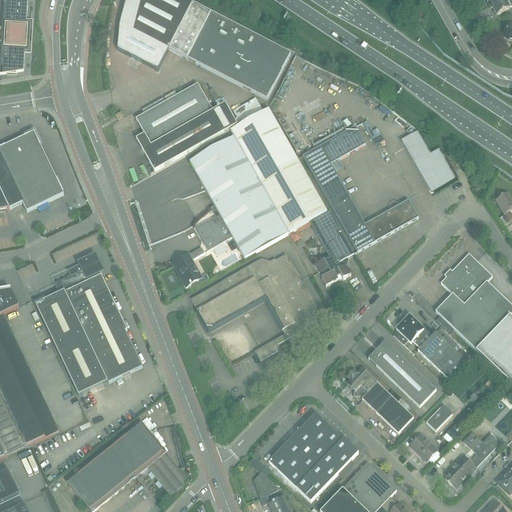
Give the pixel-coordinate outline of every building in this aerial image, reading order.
[(0,75),(6,74),(6,75),(17,76),(17,73),(24,72),(25,53),(29,53),(31,23),(26,23),(27,0),(3,0),(0,68),(0,75)] [(141,0),(133,32),(267,101),(291,55),(194,5),(193,4),(184,0),(141,0)] [(500,0),(491,6),(496,16),(509,9),(506,3),(508,2),(506,0),(500,0)] [(503,39),(511,43),(511,26),(510,26),(503,39)] [(136,121),(145,136),(150,145),(141,150),(151,167),(147,170),(150,175),(238,126),(226,105),(213,112),(198,85),(136,121)] [(190,164),(215,208),(259,183),(298,161),(269,111),(231,133),(234,139),(190,164)] [(115,117),(117,120),(118,121),(124,118),(122,113),(115,117)] [(392,138),(387,124),(377,128),(383,142),(392,138)] [(302,157),(352,245),(357,254),(419,219),(408,201),(365,226),(329,163),(338,159),(339,161),(365,146),(355,128),(302,157)] [(403,141),(401,142),(404,141),(434,193),(455,181),(458,179),(441,149),(431,155),(418,132),(416,133),(403,141)] [(64,196),(34,134),(25,138),(0,149),(0,190),(10,211),(22,204),(27,214),(64,196)] [(386,151),(397,145),(395,140),(384,145),(386,151)] [(259,183),(215,208),(219,217),(198,229),(205,242),(204,246),(208,253),(232,239),(244,261),(328,213),(298,161),(259,183)] [(10,211),(0,190),(0,212),(10,211)] [(508,222),(508,223),(511,220),(511,217),(509,213),(511,211),(511,202),(508,195),(496,202),(504,216),(505,216),(508,222)] [(311,224),(329,257),(333,255),(338,265),(343,262),(354,256),(330,213),(311,224)] [(175,264),(183,277),(180,278),(186,289),(190,286),(193,290),(209,281),(206,276),(201,279),(192,262),(205,255),(202,249),(175,264)] [(333,255),(329,257),(330,259),(314,268),(319,276),(322,274),(329,286),(338,281),(337,279),(340,277),(343,281),(351,277),(343,262),(338,265),(333,255)] [(202,296),(202,295),(202,296),(192,302),(192,301),(191,301),(191,302),(208,332),(265,300),(271,310),(271,311),(271,310),(277,320),(277,321),(283,331),(283,332),(283,331),(286,337),(298,330),(297,329),(304,326),(305,329),(322,320),(286,256),(269,266),(270,267),(264,270),(259,262),(222,283),(223,284),(213,290),(212,289),(212,290),(202,296)] [(447,302),(435,314),(476,353),(511,387),(511,320),(511,308),(487,284),(492,278),(469,256),(452,273),(452,277),(448,281),(447,279),(440,285),(452,297),(452,302),(447,302)] [(36,306),(79,397),(108,383),(108,385),(143,369),(126,333),(127,332),(100,274),(102,273),(95,259),(67,272),(70,278),(55,285),(59,295),(36,306)] [(351,276),(362,270),(357,260),(346,266),(351,276)] [(12,294),(0,295),(0,394),(26,449),(59,433),(4,316),(19,309),(12,294)] [(407,320),(406,319),(402,323),(403,324),(396,331),(398,333),(394,337),(413,356),(418,352),(431,338),(409,317),(407,320)] [(436,333),(431,338),(418,352),(454,386),(472,368),(436,333)] [(385,343),(368,360),(419,409),(436,392),(385,343)] [(255,353),(256,354),(261,362),(277,353),(272,344),(255,353)] [(362,398),(364,400),(377,386),(375,384),(374,385),(368,380),(370,378),(361,370),(358,374),(355,371),(348,379),(351,382),(347,386),(350,389),(352,391),(355,393),(355,398),(354,398),(354,399),(362,398)] [(492,383),(500,390),(504,385),(497,378),(492,383)] [(413,420),(377,386),(364,400),(362,401),(398,436),(413,420)] [(426,424),(435,433),(452,416),(443,407),(426,424)] [(269,464),(296,490),(311,504),(358,455),(344,441),(343,441),(316,415),(269,464)] [(140,475),(166,454),(141,423),(67,483),(66,482),(66,483),(89,511),(94,511),(118,493),(117,492),(121,488),(122,490),(124,488),(123,487),(127,484),(128,485),(129,484),(128,483),(133,479),(134,480),(135,479),(134,478),(139,474),(140,475)] [(476,457),(469,464),(476,470),(501,444),(491,435),(483,444),(472,434),(463,444),(476,457)] [(421,437),(418,441),(411,448),(420,457),(419,457),(427,464),(437,453),(427,443),(421,437)] [(441,460),(449,453),(446,449),(437,457),(441,460)] [(450,482),(448,484),(456,491),(476,470),(469,464),(463,458),(445,477),(450,482)] [(368,465),(343,490),(365,511),(393,511),(398,507),(390,499),(396,492),(368,465)] [(497,483),(509,495),(511,492),(511,467),(508,471),(506,474),(497,483)] [(9,472),(0,476),(0,505),(20,496),(9,472)] [(271,511),(290,511),(284,499),(282,500),(278,492),(279,491),(261,474),(254,483),(263,508),(269,505),(269,506),(269,507),(271,511)] [(365,511),(343,490),(321,511),(365,511)] [(50,511),(59,511),(50,492),(43,495),(50,511)] [(503,511),(494,503),(485,511),(503,511)]
